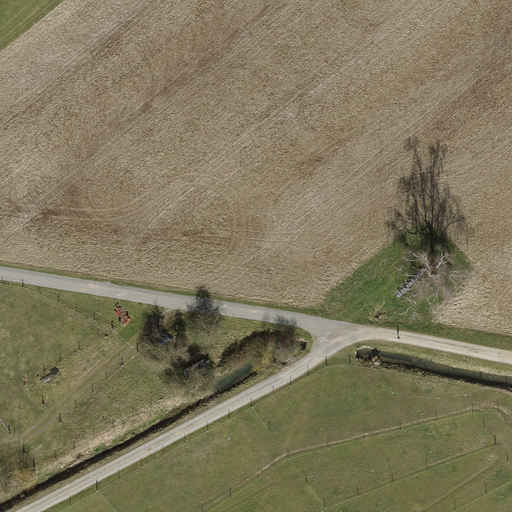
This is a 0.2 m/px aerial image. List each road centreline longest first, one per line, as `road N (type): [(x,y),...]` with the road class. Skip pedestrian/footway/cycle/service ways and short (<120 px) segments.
road 1 (track): [(0,273),(511,360)]
road 2 (track): [(31,511),(329,355),(340,326)]
